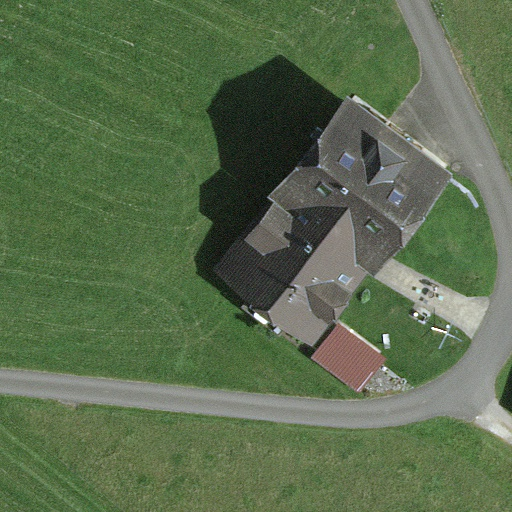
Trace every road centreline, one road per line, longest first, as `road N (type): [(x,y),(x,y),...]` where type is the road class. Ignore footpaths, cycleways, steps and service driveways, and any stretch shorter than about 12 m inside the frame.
road 1 (track): [(511,295),(480,362),(444,394),(417,405),(333,413),(0,383)]
road 2 (track): [(410,0),(511,248)]
